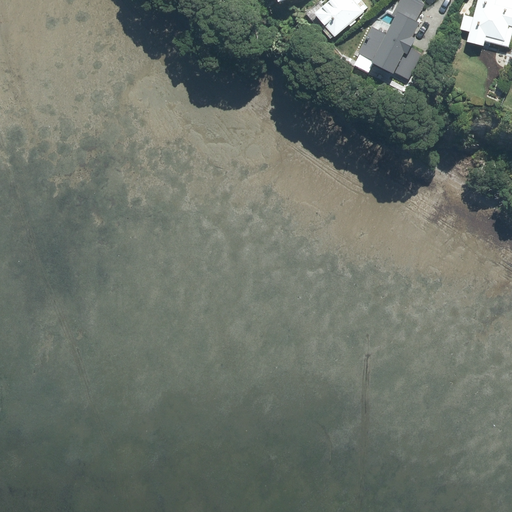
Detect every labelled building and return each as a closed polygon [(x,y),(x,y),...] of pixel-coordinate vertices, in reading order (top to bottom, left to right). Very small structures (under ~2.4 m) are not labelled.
[(328,36),(362,7),(356,0),(323,0),(309,12),(328,36)] [(417,13),(406,0),(394,0),(382,11),(398,29),(417,13)] [(508,47),(511,27),(511,0),(475,0),(467,37),(508,47)] [(447,11),(440,25),(449,30),(456,16),(447,11)] [(403,83),(422,59),(369,19),(350,43),(403,83)]
